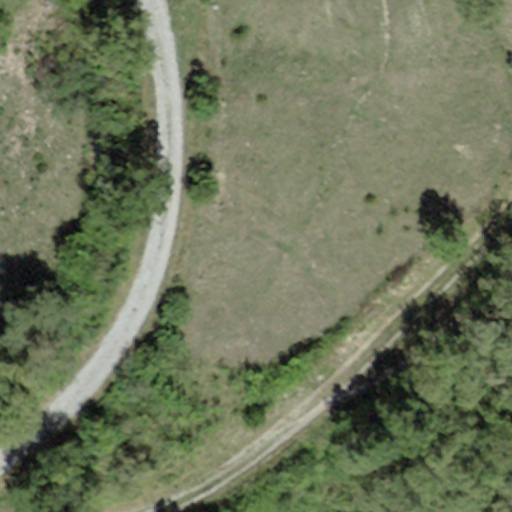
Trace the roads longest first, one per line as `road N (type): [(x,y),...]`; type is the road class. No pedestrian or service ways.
road 1 (track): [(155,0),(171,101),(150,273),(68,407),(0,456)]
road 2 (track): [(148,511),(472,318),(511,307)]
road 3 (track): [(511,185),(508,204),(306,418)]
